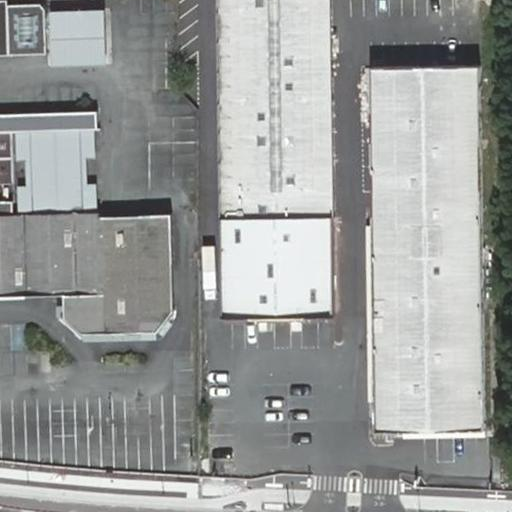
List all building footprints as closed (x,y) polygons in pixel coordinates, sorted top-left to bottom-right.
[(220,0),(227,314),(336,312),(329,0),(220,0)] [(16,2),(0,2),(0,64),(51,64),(50,10),(48,6),(16,7),(16,2)] [(107,11),(50,10),(51,64),(106,63),(107,11)] [(385,221),(392,396),(420,424),(502,420),(487,57),(378,61),(385,221)] [(0,214),(0,296),(64,293),(65,317),(86,333),(160,331),(175,311),(172,211),(104,213),(103,179),(93,179),(92,161),(101,161),(100,111),(0,112),(0,183),(14,183),(16,214),(0,214)] [(420,424),(392,396),(385,221),(376,222),(380,319),(385,435),(502,429),(502,420),(420,424)]
